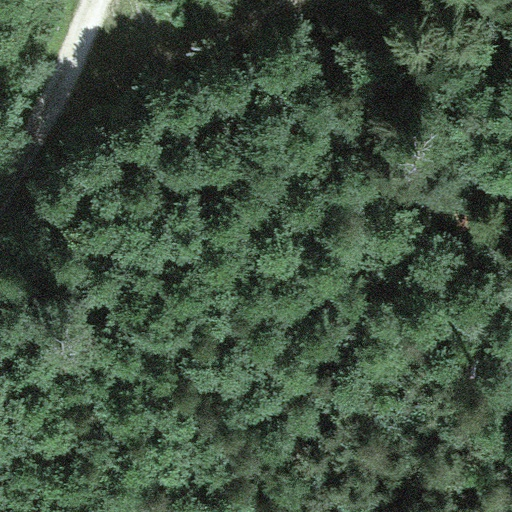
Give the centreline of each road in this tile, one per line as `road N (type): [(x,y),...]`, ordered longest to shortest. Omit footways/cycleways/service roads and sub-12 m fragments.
road 1 (track): [(311,0),(49,120)]
road 2 (track): [(0,221),(94,0)]
